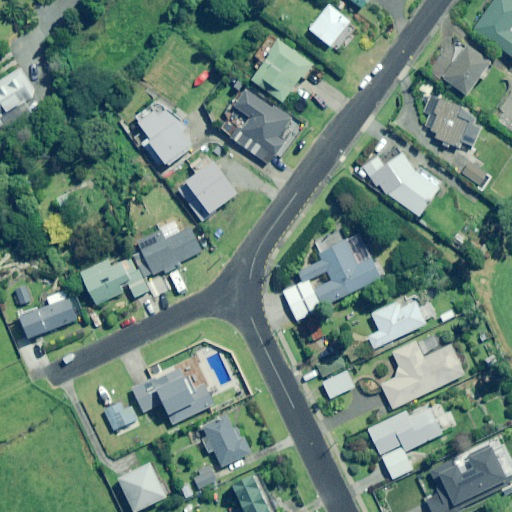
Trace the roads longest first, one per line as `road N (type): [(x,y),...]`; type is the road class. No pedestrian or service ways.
road 1 (residential): [(246,294),(268,232),(439,0)]
road 2 (residential): [(246,294),(256,333),(341,511)]
road 3 (residential): [(62,371),(203,303),(246,294)]
